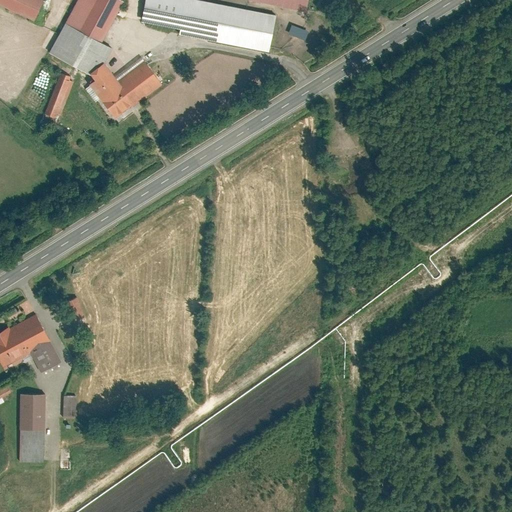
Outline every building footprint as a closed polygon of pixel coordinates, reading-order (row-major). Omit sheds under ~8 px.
[(44,0),(0,0),(0,4),(35,21),(45,0),(44,0)] [(78,0),(66,22),(102,42),(125,1),(122,0),(78,0)] [(278,14),(209,0),(145,0),(141,21),(180,29),(179,34),(270,52),(278,14)] [(249,0),(306,12),(308,0),(249,0)] [(102,42),(66,22),(50,52),(91,74),(92,72),(105,63),(113,48),(102,42)] [(105,63),(92,72),(98,80),(92,84),(117,119),(164,86),(145,59),(117,79),(105,63)] [(71,77),(61,73),(44,113),(55,118),(57,113),(61,114),(74,81),(70,79),(71,77)] [(74,320),(85,315),(76,295),(65,300),(74,320)] [(62,360),(37,313),(11,327),(11,325),(0,331),(0,361),(3,362),(5,366),(33,351),(43,370),(62,360)] [(0,397),(13,391),(8,382),(0,386),(0,397)] [(47,393),(22,393),(21,461),(46,461),(47,393)] [(78,394),(66,394),(65,417),(78,417),(78,394)]
